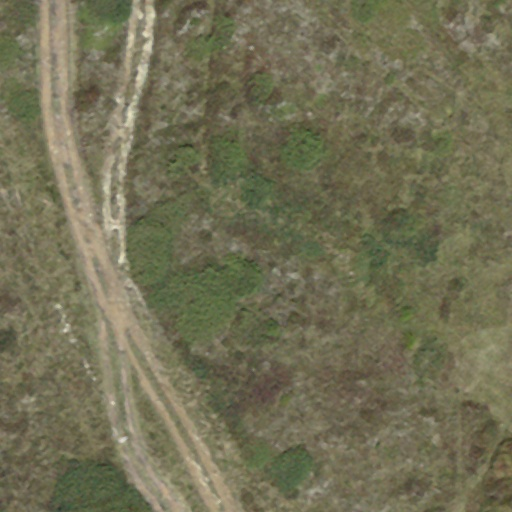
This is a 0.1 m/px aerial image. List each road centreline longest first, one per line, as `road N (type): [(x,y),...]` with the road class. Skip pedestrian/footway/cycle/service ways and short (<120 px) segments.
road 1 (track): [(113,280),(34,44),(32,0)]
road 2 (track): [(221,511),(113,280)]
